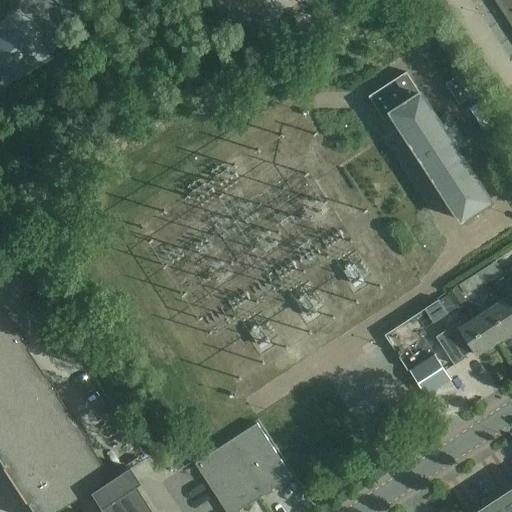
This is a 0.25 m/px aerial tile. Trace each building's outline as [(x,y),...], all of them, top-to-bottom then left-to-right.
[(511,0),(494,0),(511,27),(511,0)] [(10,70),(26,59),(9,32),(0,37),(0,89),(16,79),(10,70)] [(370,97),(377,107),(385,120),(394,114),(463,221),(492,202),(457,149),(466,143),(448,114),(439,121),(407,72),(370,97)] [(459,104),(471,97),(458,76),(446,84),(459,104)] [(483,283),(477,273),(459,285),(465,295),(483,283)] [(449,294),(457,306),(465,301),(457,288),(449,294)] [(511,295),(501,302),(511,318),(511,295)] [(487,307),(489,310),(481,316),(498,342),(511,332),(511,318),(501,302),(501,303),(497,297),(487,302),(487,307)] [(0,353),(22,340),(16,331),(15,332),(0,308),(0,353)] [(477,356),(498,342),(481,316),(464,326),(460,321),(435,338),(454,366),(467,357),(466,356),(474,350),(477,356)] [(15,409),(51,385),(45,376),(44,377),(26,349),(27,349),(22,340),(0,353),(0,387),(3,391),(15,409)] [(434,358),(412,373),(425,393),(448,379),(434,358)] [(57,394),(51,385),(15,409),(27,427),(30,431),(65,408),(56,395),(57,394)] [(3,391),(0,392),(0,443),(27,427),(15,409),(3,391)] [(74,422),(65,408),(30,431),(44,454),(81,430),(75,421),(74,422)] [(258,424),(227,443),(264,495),(292,477),(258,424)] [(27,427),(0,443),(0,467),(1,469),(0,469),(12,487),(50,463),(44,454),(30,431),(27,427)] [(58,477),(94,453),(85,440),(86,439),(81,430),(44,454),(50,463),(58,477)] [(238,511),(264,495),(227,443),(195,464),(226,511),(238,511)] [(58,477),(74,500),(111,476),(104,466),(103,467),(94,453),(58,477)] [(50,463),(12,487),(25,506),(26,505),(30,511),(54,511),(74,500),(58,477),(50,463)] [(87,493),(99,511),(150,511),(132,485),(136,482),(126,467),(87,493)] [(511,511),(511,490),(479,511),(511,511)]
